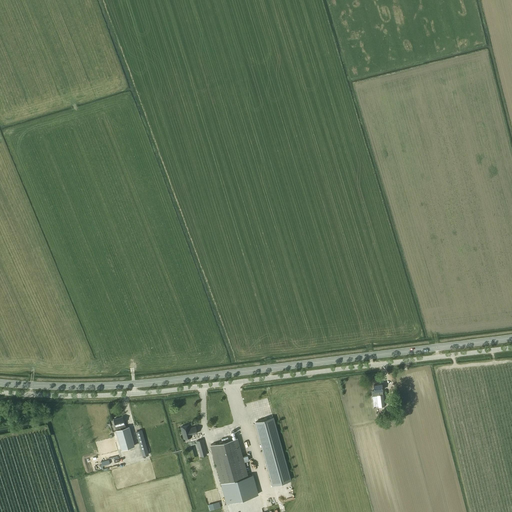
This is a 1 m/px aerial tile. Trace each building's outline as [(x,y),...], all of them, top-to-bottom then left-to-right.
[(374,385),(374,391),(378,390),(379,395),(377,395),(378,407),(385,407),(383,394),(382,390),(381,384),(374,385)] [(116,430),(122,449),(134,446),(129,427),(125,428),(124,423),(122,417),(114,419),(115,425),(116,430)] [(255,422),(273,485),(290,480),(273,417),(255,422)] [(191,435),(197,433),(195,427),(190,428),(189,425),(181,427),(184,438),(192,436),(191,435)] [(142,430),(136,432),(142,456),(149,454),(142,430)] [(211,445),(227,503),(258,494),(252,474),(247,476),(237,437),(211,445)] [(209,510),(220,507),(218,501),(208,504),(209,510)]
